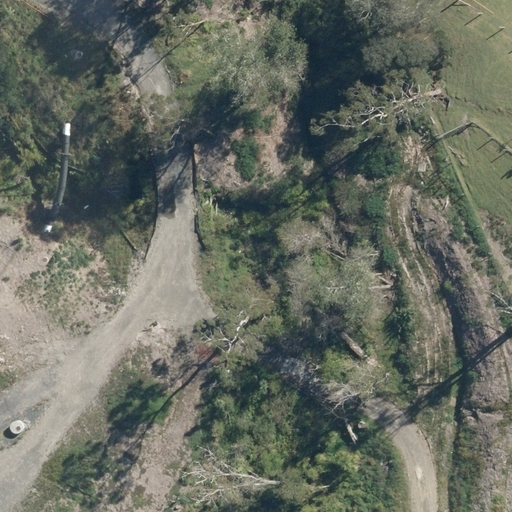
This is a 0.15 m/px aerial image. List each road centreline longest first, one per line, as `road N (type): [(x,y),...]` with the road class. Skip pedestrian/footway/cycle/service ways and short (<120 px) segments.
road 1 (unknown): [(93,0),(331,112),(511,231)]
road 2 (unknown): [(93,0),(68,41),(56,126),(0,225)]
